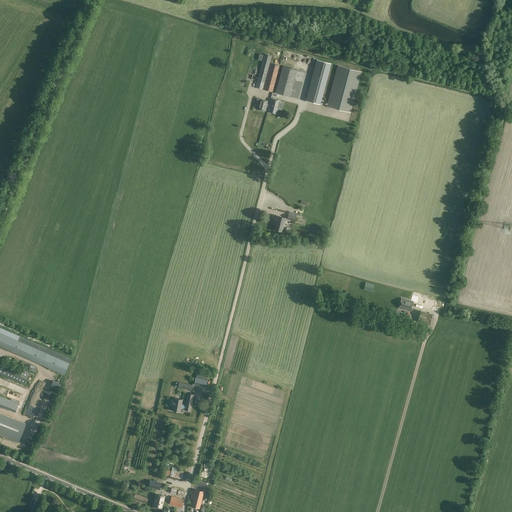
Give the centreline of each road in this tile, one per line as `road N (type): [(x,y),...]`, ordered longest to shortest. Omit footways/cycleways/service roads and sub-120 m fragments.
road 1 (tertiary): [(0,210),(89,0)]
road 2 (unclassified): [(133,511),(0,456)]
